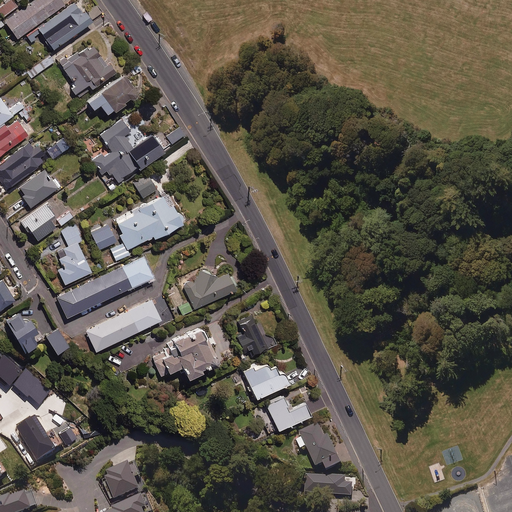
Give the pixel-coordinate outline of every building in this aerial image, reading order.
[(18,4),(14,0),(10,0),(0,9),(5,15),(18,4)] [(65,4),(61,0),(33,0),(5,21),(17,38),(65,4)] [(36,38),(34,36),(41,32),(53,49),(93,21),(86,11),(83,13),(75,2),(26,36),(30,42),(36,38)] [(107,65),(92,44),(61,64),(74,83),(70,86),(75,93),(89,84),(92,89),(116,72),(110,62),(107,65)] [(54,61),(49,55),(26,70),(31,77),(54,61)] [(125,102),(130,99),(137,99),(138,89),(135,88),(125,75),(85,103),(91,111),(100,104),(107,114),(114,109),(115,111),(126,103),(125,102)] [(9,109),(0,97),(0,124),(24,107),(20,101),(9,109)] [(131,130),(123,118),(100,134),(106,143),(108,141),(114,149),(104,156),(102,153),(92,160),(101,173),(107,169),(111,176),(113,174),(117,180),(137,166),(140,170),(166,151),(153,133),(133,147),(124,135),(131,130)] [(0,154),(28,135),(17,120),(7,127),(4,124),(0,126),(0,154)] [(72,145),(66,137),(56,143),(62,152),(72,145)] [(33,148),(29,142),(0,163),(0,178),(7,189),(44,162),(40,157),(44,154),(38,145),(33,148)] [(31,206),(61,186),(55,177),(51,180),(44,170),(18,187),(31,206)] [(157,189),(149,175),(134,183),(142,197),(157,189)] [(184,225),(168,193),(116,219),(130,248),(154,236),(155,239),(184,225)] [(55,216),(46,204),(23,219),(38,240),(56,227),(50,219),(55,216)] [(73,217),(69,211),(57,219),(61,225),(73,217)] [(83,241),(75,223),(60,230),(68,246),(63,248),(66,255),(58,259),(62,267),(58,270),(65,284),(92,272),(78,243),(83,241)] [(116,242),(108,223),(92,230),(100,249),(116,242)] [(130,254),(125,242),(111,248),(116,260),(130,254)] [(154,277),(144,256),(57,296),(67,317),(154,277)] [(228,272),(215,279),(203,269),(194,280),(182,285),(193,309),(236,290),(228,272)] [(0,309),(15,300),(3,280),(0,281),(0,309)] [(175,318),(164,295),(156,299),(167,322),(175,318)] [(161,320),(151,299),(86,330),(96,351),(161,320)] [(192,310),(188,302),(178,307),(182,315),(192,310)] [(25,323),(18,313),(6,320),(25,352),(37,345),(32,336),(38,333),(30,320),(25,323)] [(267,349),(251,315),(236,321),(252,356),(267,349)] [(69,346),(58,328),(46,336),(57,354),(69,346)] [(168,343),(169,347),(163,350),(164,351),(152,356),(161,376),(183,367),(188,379),(203,373),(202,371),(217,365),(201,329),(168,343)] [(269,368),(266,361),(244,371),(257,399),(290,384),(285,371),(280,374),(276,365),(269,368)] [(290,409),(284,395),(266,404),(279,431),(312,416),(305,402),(290,409)] [(326,439),(319,425),(302,433),(304,438),(298,441),(302,450),(308,447),(318,469),(325,465),(329,473),(344,465),(330,437),(326,439)] [(346,477),(307,475),(307,494),(353,496),(353,484),(345,483),(346,477)] [(140,511),(132,487),(107,495),(112,511),(140,511)] [(0,511),(30,511),(40,509),(36,498),(30,500),(28,493),(11,499),(10,497),(0,500),(0,511)] [(470,505),(471,509),(476,507),(471,493),(466,495),(469,502),(466,503),(467,506),(470,505)] [(446,501),(449,508),(456,505),(457,508),(461,506),(460,503),(463,502),(460,495),(446,501)]
